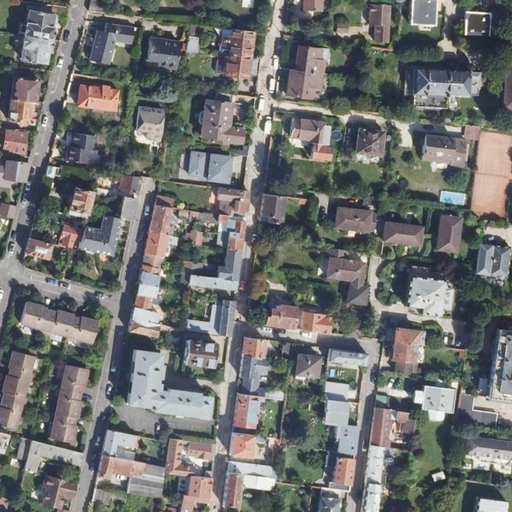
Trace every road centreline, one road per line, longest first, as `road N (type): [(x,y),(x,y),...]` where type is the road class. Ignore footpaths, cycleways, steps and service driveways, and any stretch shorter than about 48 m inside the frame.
road 1 (residential): [(238,328),(374,346),(352,511)]
road 2 (residential): [(79,0),(11,274)]
road 3 (residential): [(238,328),(266,99)]
road 4 (residential): [(122,304),(79,511)]
road 5 (residential): [(212,511),(238,328)]
road 6 (residential): [(266,99),(397,120)]
road 7 (residential): [(147,186),(122,304)]
